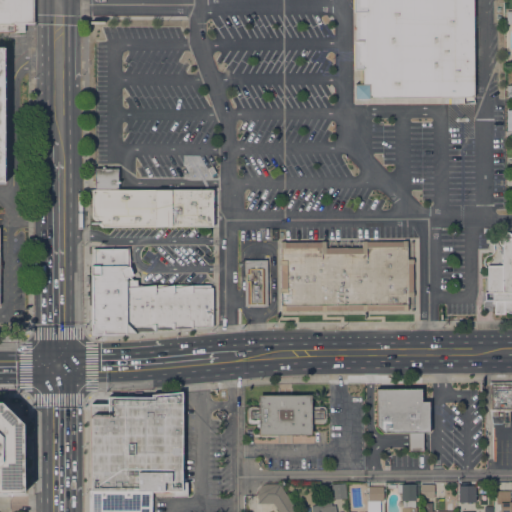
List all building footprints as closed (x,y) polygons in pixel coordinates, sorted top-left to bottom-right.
[(0,0),(25,0),(25,12),(24,12),(24,24),(24,32),(17,32),(0,32),(0,0)] [(33,0),(33,24),(24,24),(24,12),(25,12),(25,0),(33,0)] [(473,0),(473,98),(355,98),(355,84),(362,84),(362,80),(359,80),(359,69),(353,69),(353,0),(473,0)] [(95,169),(101,169),(101,166),(104,166),(104,169),(117,168),(118,189),(95,189),(95,169)] [(212,189),(212,227),(101,227),(92,217),(89,217),(89,203),(91,203),(91,189),(95,189),(118,189),(212,189)] [(505,232),(508,232),(511,234),(511,236),(511,312),(507,312),(506,311),(504,311),(504,314),(494,314),(494,300),(492,300),(492,292),(487,292),(487,265),(502,265),(502,245),(499,243),(498,240),(499,235),(502,233),(505,232)] [(280,311),(280,241),(366,241),(402,241),(402,240),(412,240),(412,259),(413,259),(413,264),(412,264),(412,292),(413,292),(413,296),(413,311),(402,311),(402,310),(285,311),(280,311)] [(91,327),(90,327),(90,312),(91,312),(91,306),(90,306),(90,301),(91,301),(91,296),(90,296),(90,291),(91,291),(91,284),(90,284),(90,279),(91,279),(91,275),(90,275),(90,265),(91,248),(128,248),(129,266),(132,274),(128,276),(132,279),(136,279),(137,284),(139,285),(210,284),(210,287),(212,287),(212,326),(134,332),(117,334),(98,333),(91,333),(91,330),(91,327)] [(267,306),(244,306),(244,260),(266,260),(267,306)] [(511,410),(508,410),(508,411),(503,411),(503,410),(497,411),(497,416),(491,416),(491,411),(489,411),(488,382),(511,381),(511,410)] [(375,389),(421,389),(421,401),(428,401),(428,432),(423,432),(423,451),(408,451),(408,433),(382,433),(376,426),(375,389)] [(90,404),(108,404),(108,397),(151,397),(151,394),(181,394),(182,481),(187,481),(187,497),(173,497),(173,491),(150,491),(90,491),(90,404)] [(325,407),(326,410),(325,421),(324,423),(323,423),(311,423),(311,435),(258,434),(258,423),(249,423),(247,422),(247,408),(249,406),(258,406),(258,395),(311,395),(311,406),(322,406),(323,406),(325,407)] [(0,402),(1,402),(23,424),(23,493),(0,493),(0,402)] [(345,498),(333,499),(331,484),(344,483),(345,498)] [(296,511),(278,511),(273,503),(257,503),(257,493),(258,489),(260,486),(266,484),(279,484),(296,511)] [(414,484),(415,500),(401,500),(400,485),(402,485),(414,484)] [(434,498),(420,498),(420,484),(434,484),(434,498)] [(368,501),(368,486),(383,486),(383,500),(368,501)] [(458,502),(458,486),(475,486),(475,502),(458,502)] [(90,511),(90,491),(150,491),(150,511),(90,511)] [(511,511),(499,511),(499,504),(496,504),(496,491),(510,491),(510,502),(511,502),(511,511)] [(312,511),(311,506),(322,504),(322,503),(331,502),(331,505),(335,505),(335,511),(312,511)] [(452,511),(422,511),(422,503),(431,503),(431,511),(452,511)]
